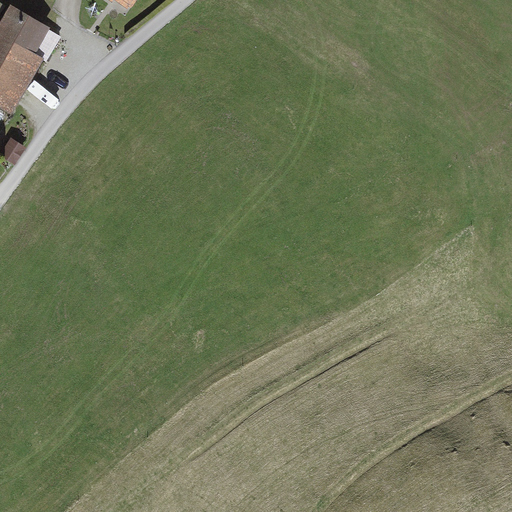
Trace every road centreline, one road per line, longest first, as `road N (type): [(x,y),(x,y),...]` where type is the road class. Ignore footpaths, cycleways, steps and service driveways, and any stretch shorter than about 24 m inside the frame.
road 1 (track): [(87,90),(191,0)]
road 2 (residential): [(0,179),(87,90)]
